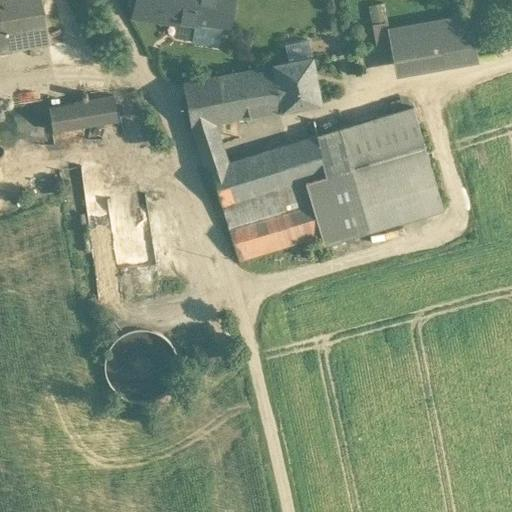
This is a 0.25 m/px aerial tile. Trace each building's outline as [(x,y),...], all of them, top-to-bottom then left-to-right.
[(41,0),(0,0),(0,54),(49,46),(41,0)] [(135,0),(134,15),(150,17),(178,22),(181,0),(135,0)] [(181,0),(178,22),(198,24),(228,29),(232,0),(181,0)] [(384,4),(369,6),(371,21),(386,19),(384,4)] [(408,23),(388,27),(394,59),(414,55),(473,45),(467,13),(408,23)] [(272,63),(272,65),(281,109),(281,110),(320,103),(311,55),(308,40),(284,44),(287,60),(272,63)] [(473,45),(414,55),(394,59),(397,75),(476,61),(474,51),(473,45)] [(190,126),(191,126),(199,151),(220,144),(213,122),(281,109),(272,65),(182,83),(190,126)] [(46,96),(48,107),(72,103),(71,91),(46,96)] [(72,103),(48,107),(52,131),(117,120),(113,96),(72,103)] [(412,105),(335,129),(358,205),(366,232),(443,209),(435,182),(412,105)] [(323,172),(304,178),(312,205),(320,234),(323,245),(366,232),(358,205),(335,129),(316,135),(319,148),(323,171),(323,172)] [(221,204),(304,178),(323,172),(323,171),(319,148),(316,135),(226,163),(210,167),(210,169),(221,204)] [(220,144),(199,151),(205,170),(210,169),(210,167),(226,163),(220,144)] [(304,178),(221,204),(229,230),(312,205),(304,178)] [(320,234),(312,205),(229,230),(238,259),(320,234)] [(168,397),(169,335),(121,334),(120,396),(168,397)]
